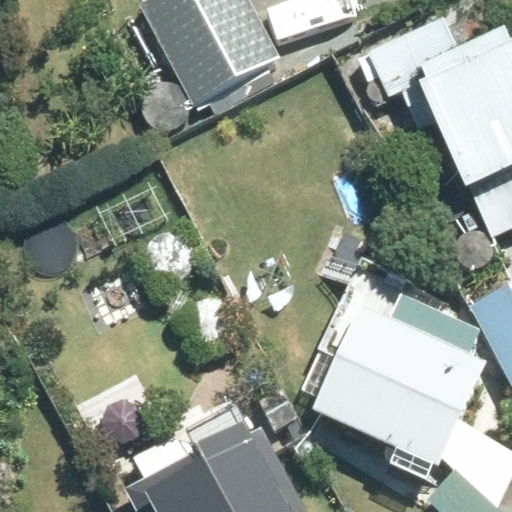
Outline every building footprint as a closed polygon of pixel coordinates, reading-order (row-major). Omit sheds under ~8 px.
[(246,0),(187,0),(146,23),(202,120),(287,73),(246,0)] [(511,68),(473,86),(452,35),(366,72),(377,96),(387,91),(398,115),(410,110),(422,138),(439,131),(481,226),(486,225),(501,258),(511,252),(511,68)] [(154,204),(80,242),(94,269),(168,229),(154,204)] [(511,279),(466,304),(511,391),(511,279)] [(322,436),(449,495),(496,394),(478,386),(491,360),(419,326),(408,351),(370,334),(322,436)] [(286,408),(264,423),(281,444),(302,429),(286,408)] [(139,473),(154,500),(136,508),(138,511),(301,511),(270,452),(260,457),(246,429),(198,455),(181,450),(139,473)] [(441,511),(489,511),(465,488),(441,511)]
